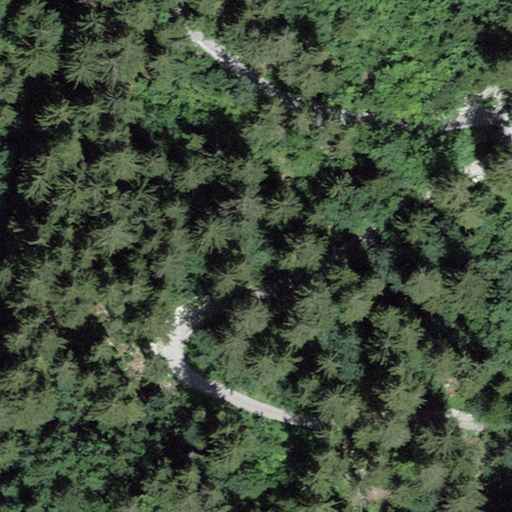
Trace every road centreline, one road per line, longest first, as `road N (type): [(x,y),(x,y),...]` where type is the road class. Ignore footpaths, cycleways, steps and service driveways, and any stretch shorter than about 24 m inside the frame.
road 1 (track): [(511,433),(458,418),(299,424),(192,375),(175,345),(193,320),(237,309),(323,267),(417,201),(511,152)]
road 2 (track): [(511,128),(506,121),(447,129),(278,96),(209,55),(189,0)]
